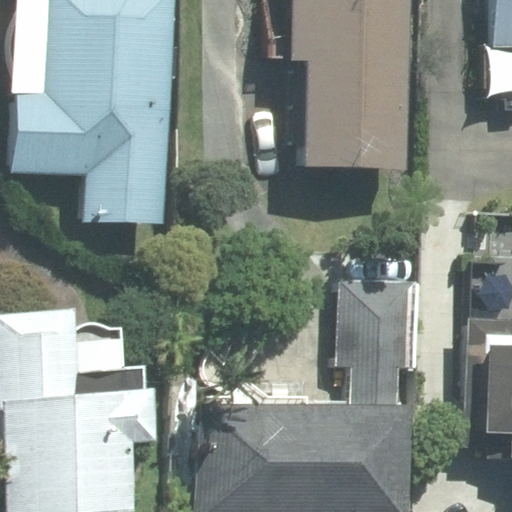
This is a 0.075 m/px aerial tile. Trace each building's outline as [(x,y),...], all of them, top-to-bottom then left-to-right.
[(140,227),(144,0),(18,0),(17,101),(0,100),(0,179),(65,181),(64,226),(140,227)] [(382,0),(266,0),(265,68),(280,69),(277,173),(379,175),(382,0)] [(511,0),(474,0),(475,52),(511,51),(511,0)] [(326,412),(181,409),(178,511),(387,511),(392,288),(328,286),(326,412)] [(45,317),(0,321),(0,511),(112,511),(107,453),(128,451),(120,372),(99,374),(96,336),(47,341),(45,317)] [(511,511),(511,325),(452,325),(450,464),(504,465),(502,511),(511,511)]
